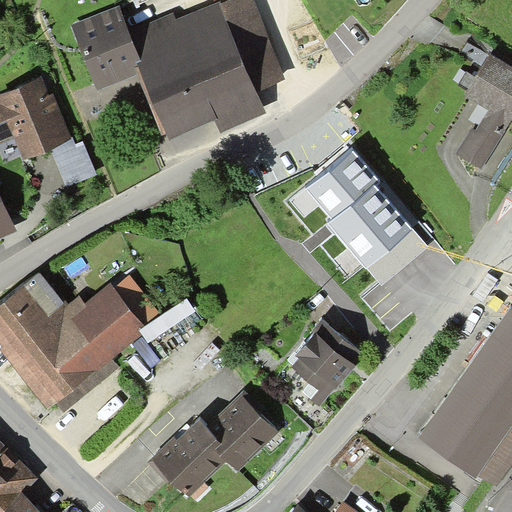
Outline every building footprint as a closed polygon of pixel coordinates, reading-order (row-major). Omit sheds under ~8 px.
[(175,10),(130,29),(142,59),(137,61),(139,65),(134,67),(137,74),(163,133),(167,131),(170,140),(216,120),(222,133),(270,113),(260,90),(222,3),(220,0),(216,0),(177,17),(175,10)] [(253,0),(228,0),(222,3),(260,90),(287,78),(253,0)] [(98,89),(137,74),(134,67),(139,65),(137,61),(142,59),(130,29),(120,5),(72,24),(98,89)] [(468,90),(465,95),(488,109),(476,129),(472,127),(456,152),(482,169),(511,121),(511,66),(491,53),(476,77),(468,90)] [(468,90),(476,77),(466,71),(459,84),(468,90)] [(0,143),(15,137),(24,158),(50,148),(72,138),(53,93),(50,95),(42,76),(0,93),(0,143)] [(72,138),(50,148),(67,188),(97,175),(83,141),(75,145),(72,138)] [(305,188),(332,219),(374,183),(378,179),(351,148),(305,188)] [(332,219),(327,223),(366,269),(413,230),(374,183),(332,219)] [(0,194),(0,238),(17,231),(0,194)] [(40,271),(0,302),(0,343),(49,406),(56,402),(112,357),(147,330),(110,283),(86,302),(80,295),(67,305),(40,271)] [(511,311),(510,310),(417,432),(487,484),(511,450),(511,311)] [(322,318),(287,359),(293,364),(292,366),(312,383),(305,391),(320,404),(363,353),(322,318)] [(120,368),(112,357),(56,402),(64,413),(120,368)] [(175,435),(149,461),(168,480),(172,477),(190,495),(227,459),(239,471),(280,431),(262,413),(266,410),(244,387),(208,423),(200,415),(178,437),(175,435)] [(0,511),(22,490),(25,493),(39,477),(0,440),(0,511)] [(0,511),(42,511),(25,493),(22,490),(0,511)] [(360,511),(344,500),(336,511),(305,511),(297,504),(291,511),(360,511)]
